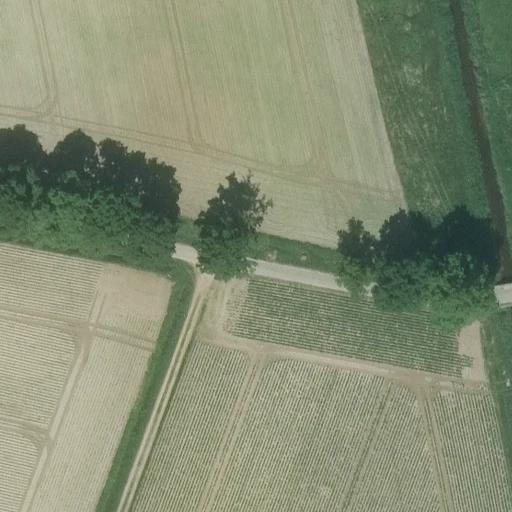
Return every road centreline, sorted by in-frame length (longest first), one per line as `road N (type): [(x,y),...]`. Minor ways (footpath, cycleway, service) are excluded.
road 1 (unclassified): [(511,294),(415,300),(0,217)]
road 2 (track): [(212,259),(120,511)]
